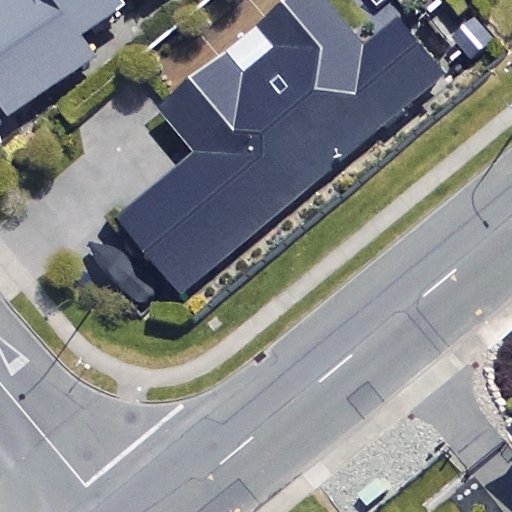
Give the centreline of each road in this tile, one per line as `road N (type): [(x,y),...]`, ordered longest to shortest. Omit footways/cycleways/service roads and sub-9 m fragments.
road 1 (tertiary): [(168,511),(511,226)]
road 2 (residential): [(0,387),(106,511)]
